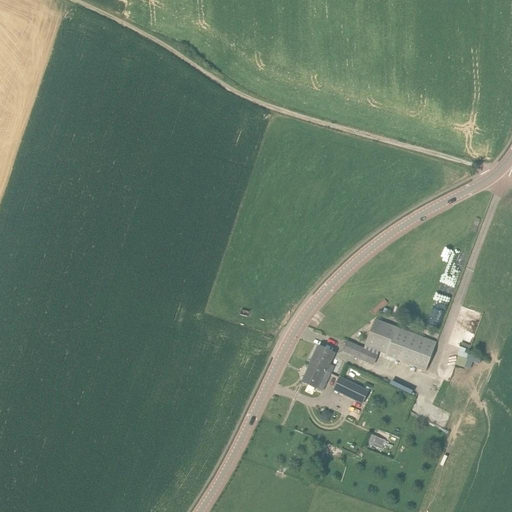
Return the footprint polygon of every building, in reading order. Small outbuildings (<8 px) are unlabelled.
[(436,343),(397,329),(374,319),(364,347),(386,355),(386,357),(425,372),(436,343)] [(378,355),(346,342),(342,352),(373,365),(378,355)] [(334,354),(327,351),(318,347),(310,364),(325,371),(334,354)] [(461,348),(455,365),(471,370),(475,360),(466,357),(468,350),(461,348)] [(330,374),(325,371),(310,364),(311,365),(302,383),(322,392),(330,374)] [(368,392),(339,378),(333,391),(362,405),(368,392)] [(320,418),(328,422),(332,414),(324,410),(320,418)] [(367,444),(382,450),(385,440),(370,434),(367,444)]
